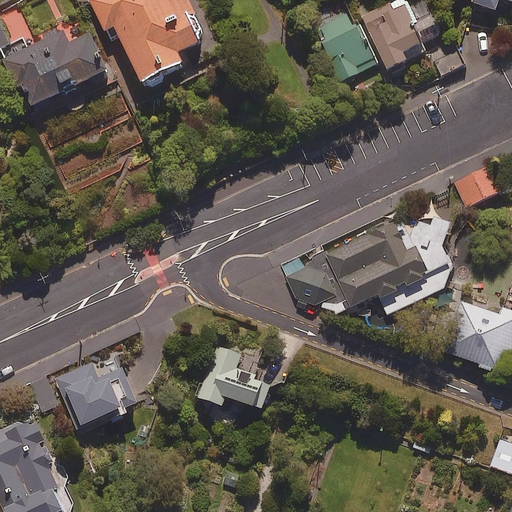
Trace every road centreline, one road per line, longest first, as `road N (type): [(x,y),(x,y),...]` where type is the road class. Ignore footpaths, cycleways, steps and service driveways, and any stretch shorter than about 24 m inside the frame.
road 1 (residential): [(158,275),(511,113)]
road 2 (residential): [(158,275),(511,409)]
road 3 (residential): [(0,349),(158,275)]
